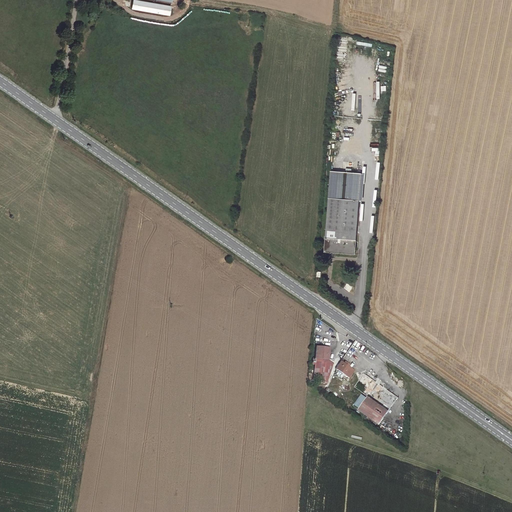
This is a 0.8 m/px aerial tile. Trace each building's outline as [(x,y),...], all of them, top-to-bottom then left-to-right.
[(170,6),(132,1),(131,9),(168,15),(170,6)] [(347,60),(347,38),(338,37),(338,60),(347,60)] [(363,176),(332,174),(325,254),(356,258),(363,176)] [(331,348),(317,347),(316,379),(323,380),(324,383),(330,384),(335,366),(330,366),(331,348)] [(347,363),(342,361),(339,368),(342,370),(341,373),(346,377),(347,374),(353,377),(357,370),(351,366),(352,364),(347,361),(347,363)] [(379,424),(399,394),(375,377),(374,379),(368,370),(357,376),(361,386),(364,384),(364,386),(359,394),(364,397),(357,409),(379,424)]
